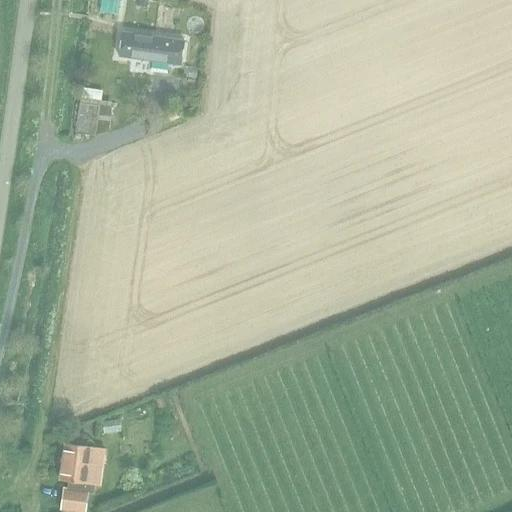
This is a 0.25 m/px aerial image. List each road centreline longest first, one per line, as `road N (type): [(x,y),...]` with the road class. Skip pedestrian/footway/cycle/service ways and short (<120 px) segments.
road 1 (unclassified): [(0,337),(42,149)]
road 2 (tertiary): [(0,180),(26,0)]
road 3 (unclassified): [(42,149),(53,0)]
